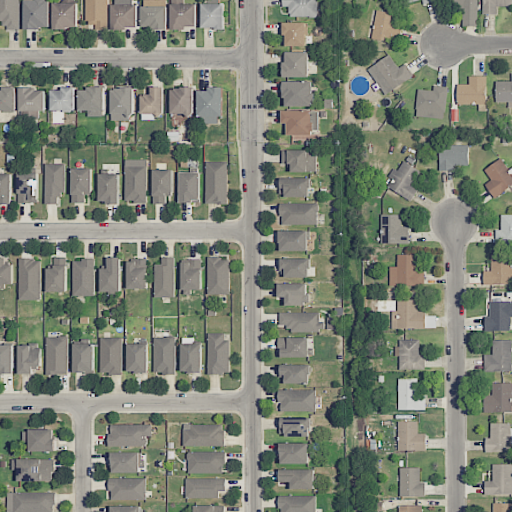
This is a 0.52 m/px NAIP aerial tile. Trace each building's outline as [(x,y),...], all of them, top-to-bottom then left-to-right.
[(0,0),(0,20),(2,21),(2,29),(19,29),(19,0),(0,0)] [(24,0),(25,29),(49,29),(48,0),(24,0)] [(85,0),(86,30),(108,30),(108,0),(85,0)] [(166,29),(167,6),(160,6),(159,0),(142,0),(142,28),(166,29)] [(317,0),(282,0),(282,7),(289,7),(289,17),(317,17),(317,0)] [(446,0),(446,3),(463,3),(463,26),(477,26),(477,0),(446,0)] [(511,0),(482,0),(482,15),(496,15),(497,6),(511,6),(511,0)] [(53,29),(78,29),(77,3),(53,3),(53,29)] [(224,3),(202,4),(202,29),(224,28),(224,3)] [(196,4),(170,5),(170,29),(196,28),(196,4)] [(111,29),(136,29),(137,5),(112,5),(111,29)] [(402,27),(394,26),(396,14),(377,10),(372,38),(399,43),(402,27)] [(306,23),(284,23),(284,47),(306,46),(306,23)] [(308,52),(284,52),(284,77),(308,78),(308,52)] [(405,63),(398,68),(389,55),(368,69),(385,95),(414,76),(405,63)] [(511,73),(511,81),(497,81),(497,102),(511,101),(511,73)] [(486,76),(469,76),(469,85),(458,84),(457,105),(486,105),(486,76)] [(284,107),(313,106),(313,81),(283,82),(284,107)] [(418,89),(415,116),(444,119),(448,87),(433,85),(432,91),(418,89)] [(0,111),(16,111),(15,88),(0,88),(0,111)] [(19,110),(45,111),(45,89),(20,88),(19,110)] [(75,89),(51,88),(50,111),(75,112),(75,89)] [(104,88),(79,88),(80,111),(88,111),(88,117),(105,116),(104,88)] [(133,88),(111,88),(112,121),(134,120),(133,88)] [(142,120),(154,120),(154,114),(164,113),(163,88),(150,88),(151,94),(141,95),(142,120)] [(171,88),(172,114),(194,113),(193,88),(171,88)] [(222,89),(200,89),(199,124),(222,124),(222,89)] [(39,111),(21,112),(21,119),(39,119),(39,111)] [(319,111),(282,111),(282,125),(287,124),(287,136),(313,135),(313,127),(319,127),(319,111)] [(439,171),(454,171),(454,165),(468,165),(468,145),(440,145),(439,171)] [(282,151),(282,165),(291,164),(291,172),(316,172),(316,150),(282,151)] [(485,184),(494,198),(511,185),(511,167),(508,170),(500,158),(484,170),(491,180),(485,184)] [(146,202),(147,160),(125,159),(125,202),(146,202)] [(421,171),(402,160),(387,186),(412,201),(419,189),(412,186),(421,171)] [(227,162),(205,162),(206,204),(228,204),(227,162)] [(65,164),(45,164),(45,204),(59,204),(58,195),(65,194),(65,164)] [(92,168),(72,169),(72,203),(85,203),(85,195),(92,195),(92,168)] [(173,170),(153,170),(153,204),(166,204),(166,196),(173,196),(173,170)] [(12,174),(0,173),(0,203),(11,204),(12,174)] [(18,173),(18,203),(38,203),(38,173),(18,173)] [(200,173),(180,173),(180,202),(200,202),(200,173)] [(119,204),(119,174),(99,174),(99,204),(119,204)] [(310,178),(280,178),(279,197),(310,197),(310,178)] [(317,203),(280,204),(280,225),(318,225),(317,203)] [(409,244),(410,227),(401,226),(402,215),(382,214),(381,244),(409,244)] [(511,214),(501,215),(501,230),(495,230),(495,244),(511,244),(511,214)] [(308,251),(308,231),(279,230),(278,251),(308,251)] [(491,271),(484,271),(484,285),(511,284),(511,253),(491,254),(491,271)] [(416,254),(397,255),(397,267),(389,267),(389,286),(425,286),(424,271),(417,272),(416,254)] [(0,284),(13,284),(13,264),(6,264),(6,258),(0,257),(0,284)] [(67,292),(66,257),(54,258),(54,268),(47,268),(47,292),(67,292)] [(155,298),(175,297),(174,257),(162,258),(162,266),(154,267),(155,298)] [(121,292),(121,258),(108,258),(108,268),(101,268),(101,292),(121,292)] [(230,258),(208,258),(207,294),(229,295),(230,258)] [(41,259),(19,259),(19,300),(41,300),(41,259)] [(94,259),(73,259),(73,296),(95,296),(94,259)] [(310,259),(280,259),(280,277),(310,277),(310,259)] [(127,289),(148,289),(149,260),(128,260),(127,289)] [(182,290),(201,290),(202,260),(182,260),(182,290)] [(308,283),(278,283),(278,298),(284,298),(284,305),(308,305),(308,283)] [(391,300),(391,330),(426,329),(425,311),(418,311),(418,299),(391,300)] [(485,331),(510,331),(510,317),(511,316),(511,301),(489,302),(489,316),(485,316),(485,331)] [(320,313),(280,312),(280,325),(289,325),(289,331),(324,332),(324,322),(320,322),(320,313)] [(338,318),(327,318),(327,330),(339,330),(338,318)] [(228,374),(229,334),(208,333),(207,374),(228,374)] [(47,375),(68,375),(68,336),(46,337),(47,375)] [(122,337),(100,338),(101,374),(122,374),(122,337)] [(175,337),(154,337),(154,374),(176,374),(175,337)] [(308,337),(279,338),(279,358),(309,357),(308,337)] [(203,344),(190,344),(191,338),(182,338),(181,372),(202,372),(203,344)] [(419,340),(396,340),(397,356),(399,356),(399,370),(425,369),(424,355),(419,355),(419,340)] [(511,340),(492,341),(492,354),(484,354),(485,371),(511,371),(511,340)] [(94,344),(75,343),(74,373),(94,373),(94,344)] [(13,345),(0,344),(0,374),(13,374),(13,345)] [(19,345),(19,374),(33,374),(33,367),(41,366),(40,344),(19,345)] [(148,344),(128,344),(127,373),(148,373),(148,344)] [(309,384),(309,365),(280,364),(280,384),(309,384)] [(425,410),(425,395),(417,395),(417,378),(398,379),(398,410),(425,410)] [(511,411),(511,404),(511,383),(492,383),(492,395),(484,395),(484,412),(511,411)] [(279,412),(316,411),(316,390),(279,390),(279,412)] [(280,418),(280,436),(310,436),(310,418),(280,418)] [(418,421),(398,422),(398,451),(426,450),(426,433),(418,433),(418,421)] [(110,447),(146,446),(146,437),(152,436),(152,424),(109,425),(110,447)] [(224,425),(184,424),(183,446),(224,446),(224,425)] [(486,452),(511,452),(511,441),(511,440),(511,424),(490,425),(490,438),(485,438),(486,452)] [(55,430),(23,430),(23,442),(30,442),(30,452),(55,452),(55,430)] [(308,444),(280,444),(280,464),(308,464),(308,444)] [(188,474),(226,473),(225,451),(187,452),(188,474)] [(111,472),(144,472),(145,453),(112,453),(111,472)] [(18,481),(53,481),(53,459),(12,459),(12,471),(18,471),(18,481)] [(511,464),(492,464),(493,481),(485,481),(485,495),(511,494),(511,464)] [(400,496),(425,496),(425,482),(420,482),(420,467),(400,467),(400,496)] [(280,469),(280,484),(289,484),(288,489),(314,489),(314,470),(280,469)] [(146,479),(110,478),(110,500),(146,500),(146,479)] [(226,478),(185,479),(186,499),(218,498),(218,491),(226,491),(226,478)] [(54,511),(55,493),(8,492),(7,511),(54,511)] [(315,511),(316,496),(280,496),(279,511),(315,511)] [(511,511),(511,502),(493,503),(493,511),(511,511)]
